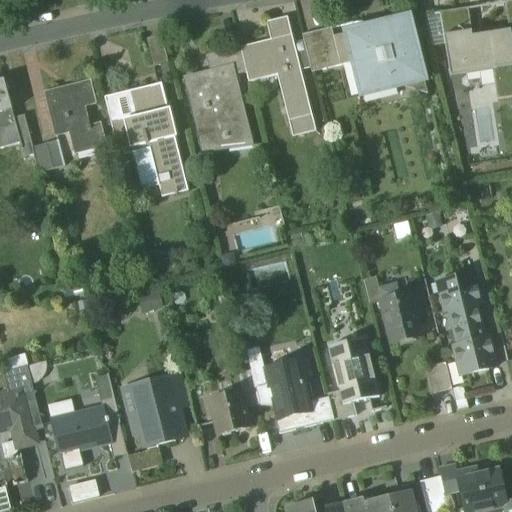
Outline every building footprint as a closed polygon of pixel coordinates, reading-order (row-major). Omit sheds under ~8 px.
[(472,40),(467,12),(440,17),(449,78),(493,71),(498,101),(498,102),(511,100),(511,49),(510,39),(510,34),(508,34),(472,40)] [(408,20),(346,35),(354,64),(362,97),(400,88),(427,96),(408,20)] [(285,21),(265,26),(269,44),(290,39),(285,21)] [(332,30),(302,37),(311,75),(354,64),(346,35),(334,38),(332,30)] [(269,44),(250,49),(259,83),(276,78),(287,124),(296,122),(310,118),(298,73),(292,46),(290,39),(269,44)] [(161,41),(147,44),(153,71),(167,68),(161,41)] [(302,44),(292,46),(298,73),(309,70),(302,44)] [(250,49),(240,51),(246,77),(248,85),(259,83),(250,49)] [(240,51),(228,54),(234,80),(246,77),(240,51)] [(228,54),(206,60),(210,76),(183,82),(197,142),(200,141),(200,140),(221,137),(223,142),(224,142),(225,148),(249,145),(234,80),(228,54)] [(5,82),(0,83),(0,145),(1,149),(19,145),(22,144),(16,121),(5,82)] [(91,83),(45,95),(56,138),(69,134),(75,157),(107,149),(101,126),(90,129),(85,110),(97,107),(91,83)] [(151,91),(130,96),(136,123),(112,129),(118,155),(145,148),(145,150),(149,149),(148,147),(154,146),(164,188),(184,183),(168,115),(157,118),(151,91)] [(511,100),(498,102),(498,101),(495,102),(501,146),(511,144),(511,100)] [(310,118),(296,122),(300,138),(314,135),(310,118)] [(32,150),(24,119),(16,121),(22,144),(19,145),(23,160),(33,157),(32,150)] [(58,143),(45,146),(52,173),(65,169),(58,143)] [(45,146),(32,150),(33,157),(38,176),(52,173),(45,146)] [(473,276),(438,285),(445,314),(450,313),(450,312),(475,306),(475,307),(480,305),(473,276)] [(376,280),(363,283),(369,307),(379,304),(381,303),(378,290),(379,289),(376,280)] [(379,289),(378,290),(381,303),(400,298),(396,285),(379,289)] [(381,303),(379,304),(389,346),(422,338),(412,296),(400,298),(381,303)] [(141,301),(142,311),(159,310),(158,299),(141,301)] [(475,306),(450,312),(450,313),(459,348),(484,342),(484,341),(475,307),(475,306)] [(379,399),(365,340),(328,349),(339,393),(343,408),(353,405),(379,399)] [(484,341),(484,342),(459,348),(454,349),(461,378),(496,369),(489,340),(484,341)] [(259,354),(246,357),(256,392),(268,389),(263,373),(259,354)] [(307,361),(263,373),(268,389),(269,389),(268,388),(302,380),(302,381),(311,379),(307,361)] [(445,365),(424,370),(431,397),(452,392),(445,365)] [(28,369),(4,375),(9,395),(22,392),(31,429),(41,426),(28,369)] [(96,377),(100,401),(113,399),(109,375),(96,377)] [(166,379),(170,392),(175,410),(188,407),(180,375),(166,379)] [(302,380),(268,388),(274,410),(277,424),(274,425),(278,438),(319,427),(315,412),(310,413),(302,381),(302,380)] [(207,385),(186,390),(196,430),(212,426),(207,404),(211,402),(207,385)] [(268,389),(256,392),(260,409),(274,410),(269,389),(268,389)] [(9,395),(0,397),(0,426),(11,424),(17,449),(35,445),(31,429),(22,392),(9,395)] [(145,447),(182,437),(175,410),(170,392),(133,401),(136,414),(127,417),(132,436),(141,433),(145,447)] [(343,408),(339,393),(327,396),(334,423),(356,417),(353,405),(343,408)] [(211,402),(207,404),(212,426),(216,440),(250,432),(241,395),(211,402)] [(111,401),(98,404),(100,411),(101,411),(110,445),(109,445),(113,460),(125,457),(111,401)] [(327,402),(314,405),(315,412),(319,427),(333,423),(327,402)] [(100,411),(49,425),(58,457),(109,445),(110,445),(101,411),(100,411)] [(126,460),(130,474),(160,467),(157,453),(126,460)] [(456,467),(439,470),(445,497),(460,494),(461,494),(456,474),(457,474),(456,467)] [(499,472),(470,478),(468,472),(457,474),(456,474),(461,494),(460,494),(464,511),(505,511),(505,509),(507,508),(507,506),(499,472)] [(0,489),(0,511),(10,511),(7,489),(0,489)] [(415,511),(411,494),(365,505),(364,501),(343,506),(344,511),(415,511)]
